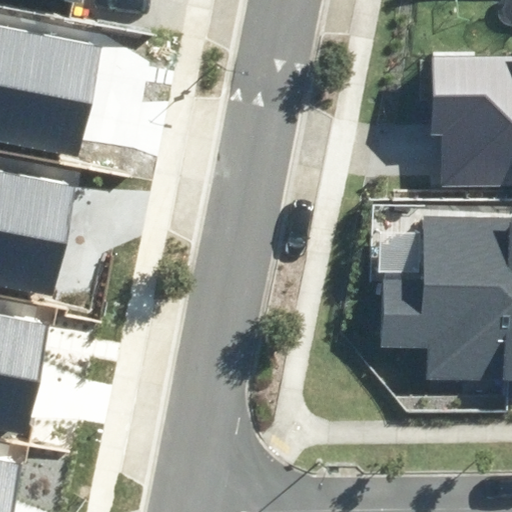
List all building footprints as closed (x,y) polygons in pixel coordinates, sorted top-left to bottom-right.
[(0,141),(78,156),(99,44),(0,24),(0,141)] [(442,183),(511,183),(511,51),(432,51),(432,133),(442,133),(442,183)] [(0,173),(0,284),(52,294),(72,187),(0,173)] [(426,378),(511,380),(511,218),(425,216),(423,277),(385,276),(383,349),(427,350),(426,378)] [(0,316),(0,424),(25,429),(45,325),(0,316)] [(0,511),(13,511),(24,462),(0,457),(0,511)]
